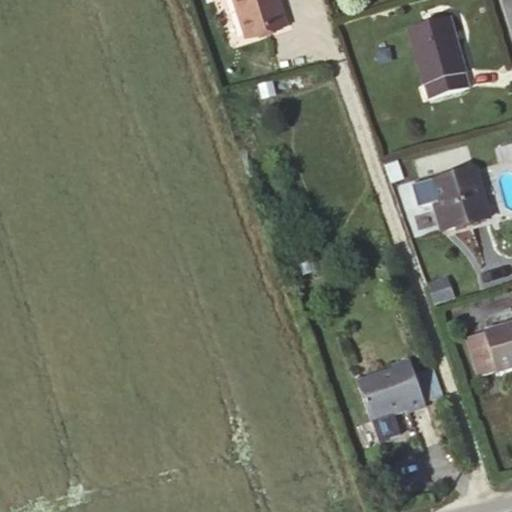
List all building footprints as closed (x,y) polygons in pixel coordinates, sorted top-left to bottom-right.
[(277,0),(234,0),(246,37),(285,25),(277,0)] [(470,79),(448,11),(407,22),(430,91),(470,79)] [(493,205),(477,157),(429,172),(447,221),(493,205)] [(439,275),(423,281),(430,298),(445,291),(439,275)] [(511,370),(511,328),(482,339),(493,377),(511,370)] [(386,368),(347,382),(361,422),(400,408),(402,412),(420,405),(403,358),(385,365),(386,368)] [(385,443),(402,437),(395,418),(378,424),(385,443)]
